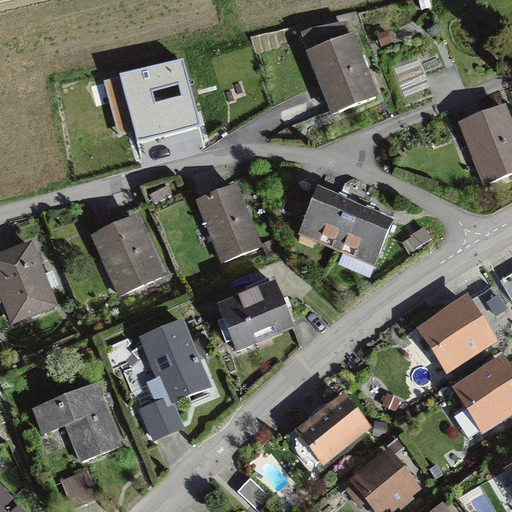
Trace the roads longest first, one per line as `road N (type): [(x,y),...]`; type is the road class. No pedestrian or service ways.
road 1 (residential): [(477,239),(286,378),(146,511)]
road 2 (residential): [(341,164),(280,152),(221,156),(0,215)]
road 3 (residential): [(341,164),(371,134),(506,78)]
road 4 (residential): [(477,239),(460,221),(341,164)]
